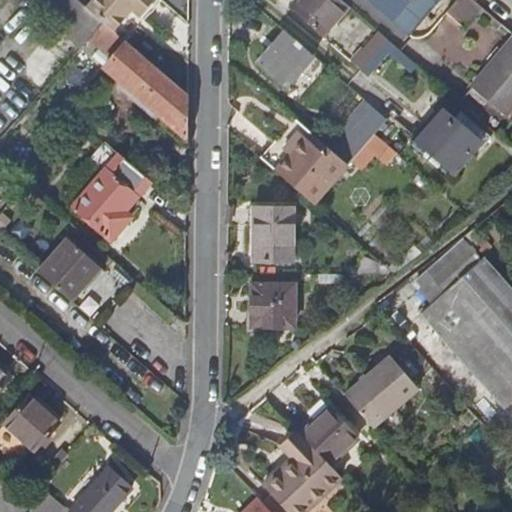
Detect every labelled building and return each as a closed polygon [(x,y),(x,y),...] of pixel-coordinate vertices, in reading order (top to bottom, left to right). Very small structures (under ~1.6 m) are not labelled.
[(71,35),(90,12),(84,7),(75,0),(41,0),(34,10),(52,26),(73,46),(78,41),(71,35)] [(149,0),(90,0),(84,7),(90,12),(111,30),(128,10),(135,17),(149,0)] [(367,18),(345,0),(301,0),(294,8),(341,48),(367,18)] [(371,0),(415,37),(416,35),(416,34),(428,19),(405,0),(371,0)] [(405,0),(428,19),(444,0),(405,0)] [(480,9),(469,0),(457,0),(446,14),(462,28),(480,9)] [(109,62),(125,42),(111,30),(90,12),(71,35),(78,41),(73,46),(87,59),(95,50),(109,62)] [(379,29),(352,58),(372,76),(399,47),(379,29)] [(319,57),(291,33),(263,64),(291,89),(319,57)] [(511,39),(460,101),(499,135),(511,120),(511,115),(506,111),(511,104),(511,39)] [(22,66),(47,88),(68,64),(44,42),(22,66)] [(186,153),(186,95),(125,42),(109,62),(100,72),(177,139),(175,143),(186,153)] [(100,72),(109,62),(95,50),(87,59),(100,72)] [(368,167),(378,146),(374,144),(389,112),(361,100),(337,153),(368,167)] [(414,147),(452,179),(483,142),(440,105),(432,113),(438,117),(414,147)] [(270,169),(307,200),(341,161),(312,135),(306,141),(293,130),(278,147),(284,153),(270,169)] [(147,184),(117,157),(69,212),(107,245),(123,227),(116,221),(147,184)] [(248,207),(248,260),(287,259),(287,207),(248,207)] [(426,277),(443,296),(486,259),(469,239),(426,277)] [(80,246),(49,280),(82,309),(93,295),(91,293),(109,272),(80,246)] [(443,296),(511,373),(511,283),(488,257),(486,259),(443,296)] [(443,296),(426,277),(419,284),(429,296),(435,303),(443,296)] [(250,284),(250,325),(290,325),(290,284),(250,284)] [(511,407),(511,373),(443,296),(435,303),(429,296),(417,306),(509,410),(511,407)] [(346,393),(375,426),(420,386),(391,353),(346,393)] [(0,361),(0,395),(18,377),(0,361)] [(37,393),(13,422),(41,445),(66,418),(37,393)] [(305,435),(331,463),(359,437),(334,409),(305,435)] [(331,463),(305,435),(287,450),(296,460),(283,472),(280,468),(263,483),(288,511),(305,511),(343,477),(331,463)] [(75,502),(65,511),(115,511),(141,482),(120,462),(81,507),(75,502)] [(271,511),(259,498),(244,511),(271,511)]
